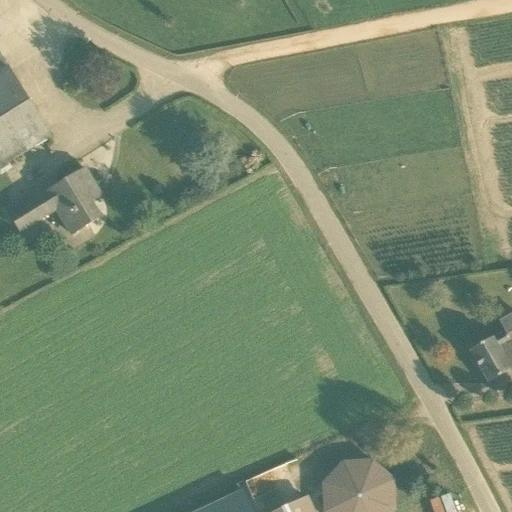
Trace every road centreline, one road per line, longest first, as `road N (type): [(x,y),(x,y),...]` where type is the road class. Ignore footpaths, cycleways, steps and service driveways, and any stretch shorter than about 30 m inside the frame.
road 1 (unclassified): [(483,511),(320,205),(282,149),(243,113),(84,30),(44,0)]
road 2 (track): [(193,82),(222,59),(511,8)]
